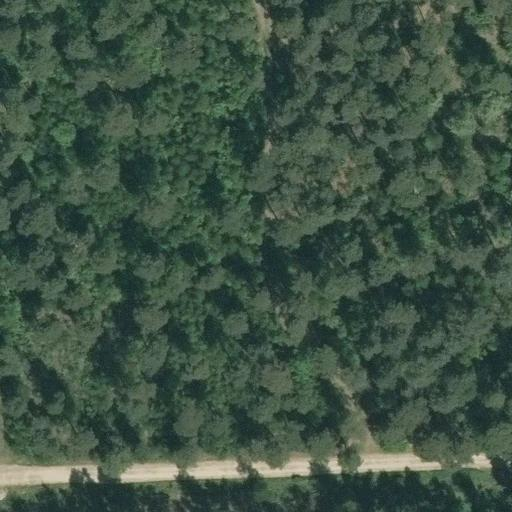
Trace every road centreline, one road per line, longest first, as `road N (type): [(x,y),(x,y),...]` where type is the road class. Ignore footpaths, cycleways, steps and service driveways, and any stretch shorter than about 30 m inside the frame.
road 1 (track): [(0,467),(511,454)]
road 2 (track): [(372,457),(362,414),(299,335),(282,300),(272,39),(262,0)]
road 3 (track): [(0,467),(0,0)]
